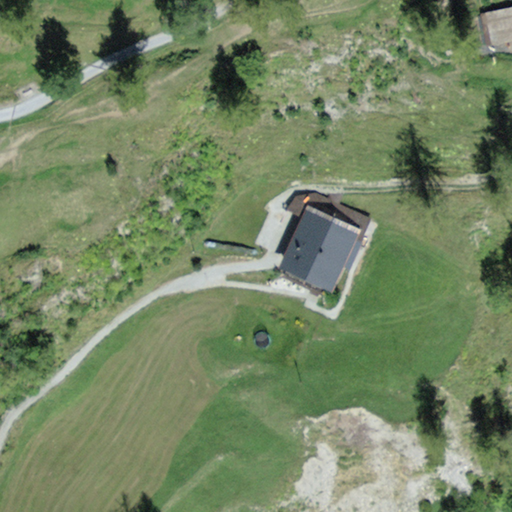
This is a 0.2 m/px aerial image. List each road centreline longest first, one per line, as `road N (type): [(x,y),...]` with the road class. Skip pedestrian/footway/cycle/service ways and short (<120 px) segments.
road 1 (track): [(0,438),(14,405),(154,286),(259,264)]
road 2 (track): [(238,0),(195,29),(0,118)]
